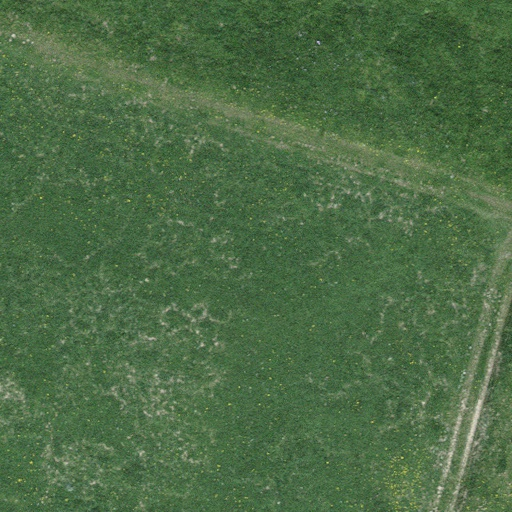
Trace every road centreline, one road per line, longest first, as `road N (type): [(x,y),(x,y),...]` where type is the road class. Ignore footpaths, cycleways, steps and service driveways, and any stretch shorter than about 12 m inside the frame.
road 1 (track): [(511,210),(0,37)]
road 2 (track): [(436,511),(511,253)]
